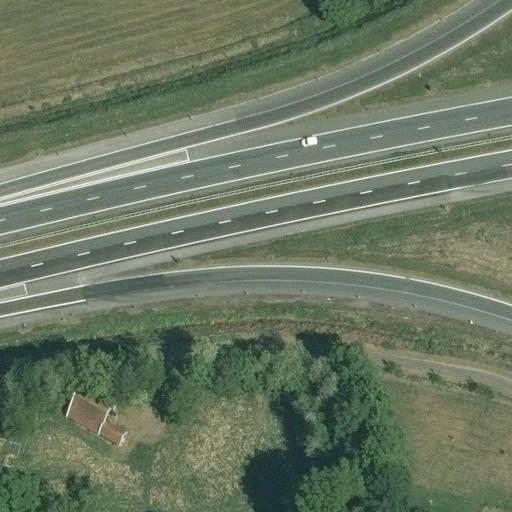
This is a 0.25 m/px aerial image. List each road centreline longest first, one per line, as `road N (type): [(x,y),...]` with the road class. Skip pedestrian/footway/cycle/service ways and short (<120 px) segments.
road 1 (motorway): [(506,0),(361,84),(0,202)]
road 2 (motorway): [(0,275),(511,165)]
road 3 (motorway): [(511,111),(0,220)]
road 4 (motorway): [(0,308),(220,275),(310,276),(421,291),(511,317)]
road 5 (residential): [(511,389),(392,362),(255,349),(116,360),(0,384)]
